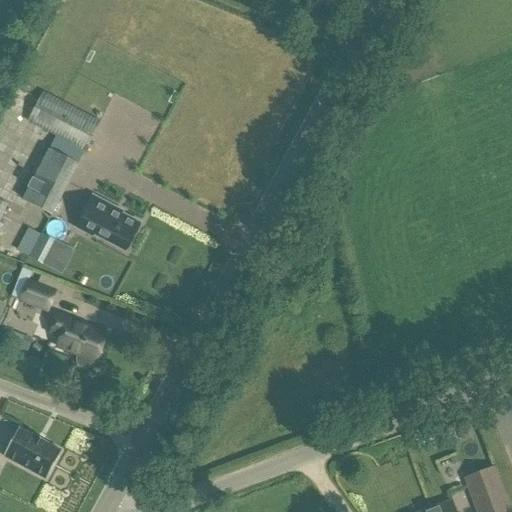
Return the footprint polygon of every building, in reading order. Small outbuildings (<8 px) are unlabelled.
[(44,93),(28,123),(86,153),(102,123),(44,93)] [(50,150),(23,201),(54,217),(80,166),(50,150)] [(95,197),(78,230),(93,238),(94,235),(126,252),(140,225),(115,211),(116,208),(95,197)] [(0,200),(0,224),(9,204),(0,200)] [(31,230),(19,252),(49,268),(60,245),(31,230)] [(30,282),(22,301),(48,311),(56,293),(30,282)] [(60,316),(54,330),(64,334),(59,348),(96,363),(107,336),(71,321),(71,320),(60,316)] [(0,347),(20,355),(23,345),(3,338),(0,345),(0,347)] [(19,429),(4,457),(47,480),(62,452),(48,445),(48,444),(33,436),(33,437),(19,429)] [(511,511),(496,467),(464,479),(476,511),(511,511)] [(456,511),(452,501),(423,511),(456,511)]
